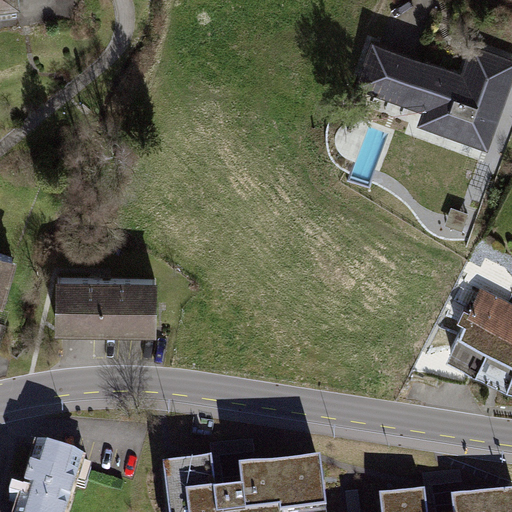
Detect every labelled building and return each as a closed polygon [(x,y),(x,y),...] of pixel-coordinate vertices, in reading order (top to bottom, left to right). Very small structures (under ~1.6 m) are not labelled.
[(0,0),(0,15),(25,13),(23,0),(0,0)] [(384,46),(367,89),(422,109),(416,125),(488,151),(511,86),(511,65),(474,51),(465,76),(384,46)] [(16,263),(0,257),(0,354),(9,326),(0,324),(0,306),(4,308),(16,263)] [(162,280),(59,278),(60,335),(162,335),(162,280)] [(510,302),(481,289),(456,333),(485,346),(510,302)] [(511,302),(510,302),(485,346),(511,358),(511,302)] [(70,511),(86,459),(39,446),(18,511),(70,511)] [(208,464),(165,469),(170,511),(324,511),(318,464),(241,473),(244,492),(212,496),(208,464)] [(511,511),(511,495),(453,503),(454,511),(426,511),(424,495),(381,501),(381,511),(511,511)]
